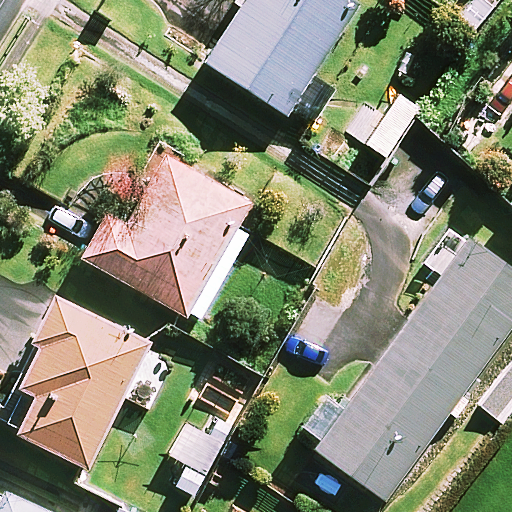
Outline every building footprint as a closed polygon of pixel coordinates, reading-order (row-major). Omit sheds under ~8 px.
[(355,12),(335,0),(245,0),(201,69),(286,123),(355,12)] [(260,213),(164,160),(129,225),(107,213),(79,263),(196,328),(260,213)] [(511,329),(511,278),(464,244),(312,456),(384,507),(511,329)] [(0,408),(0,431),(86,475),(122,402),(148,414),(173,365),(52,304),(0,408)] [(216,452),(192,442),(172,489),(195,499),(216,452)] [(29,511),(0,498),(0,511),(29,511)]
